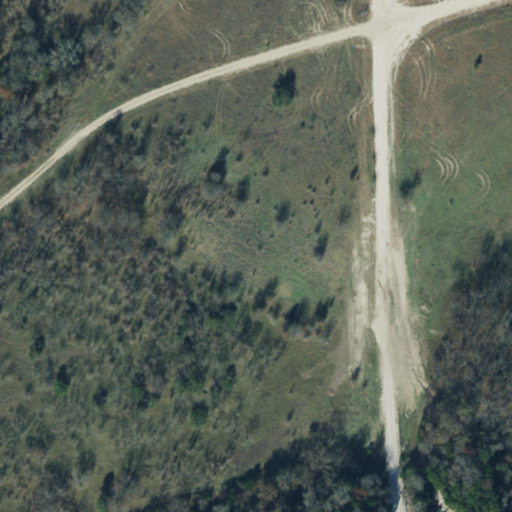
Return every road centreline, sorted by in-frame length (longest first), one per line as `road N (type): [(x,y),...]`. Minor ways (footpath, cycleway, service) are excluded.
road 1 (track): [(374,0),(376,314),(395,511)]
road 2 (track): [(0,192),(122,98),(432,0)]
